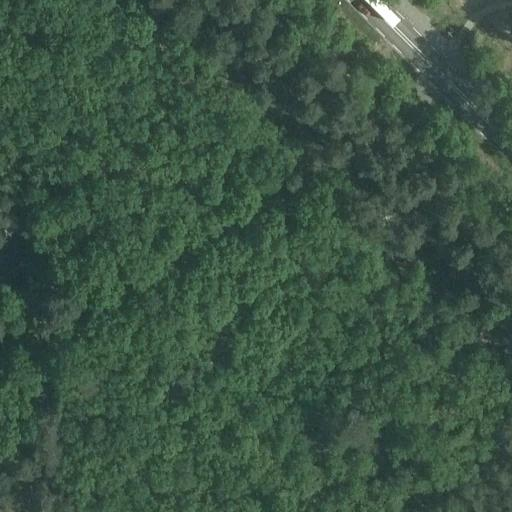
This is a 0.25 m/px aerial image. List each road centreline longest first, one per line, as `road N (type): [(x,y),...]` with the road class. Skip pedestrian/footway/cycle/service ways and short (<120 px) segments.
road 1 (track): [(0,345),(356,143),(441,76)]
road 2 (primary): [(511,147),(365,0)]
road 3 (track): [(377,511),(511,430)]
